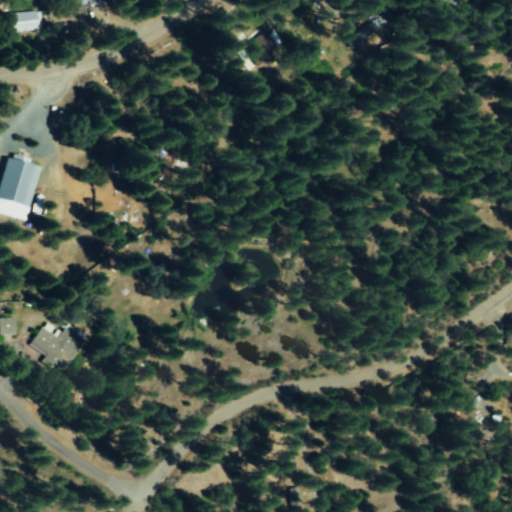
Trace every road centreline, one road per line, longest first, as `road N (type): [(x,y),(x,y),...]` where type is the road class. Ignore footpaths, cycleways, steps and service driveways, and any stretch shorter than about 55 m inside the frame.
road 1 (residential): [(511,283),(409,359),(215,413),(129,511)]
road 2 (tertiary): [(0,77),(113,58),(182,17)]
road 3 (residential): [(0,390),(68,454),(140,496)]
